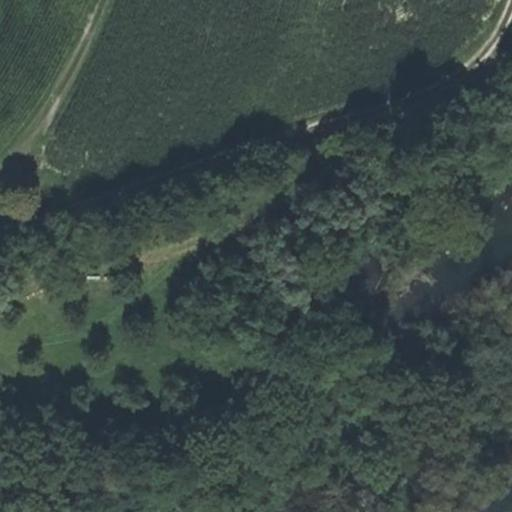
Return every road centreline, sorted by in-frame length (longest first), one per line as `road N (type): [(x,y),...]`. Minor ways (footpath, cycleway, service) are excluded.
road 1 (track): [(0,225),(90,208),(290,135),(428,96),(473,67),(511,4)]
road 2 (track): [(0,169),(35,134),(101,0)]
